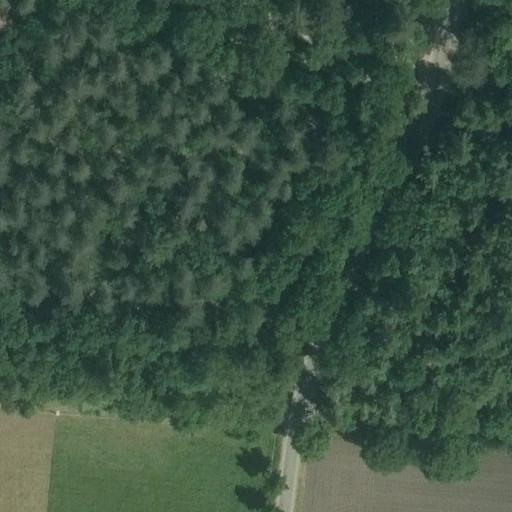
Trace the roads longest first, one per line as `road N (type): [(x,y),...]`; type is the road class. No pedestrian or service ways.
road 1 (unclassified): [(282,511),(307,370),(428,111),(448,0)]
road 2 (track): [(0,388),(511,431)]
road 3 (track): [(223,0),(511,82)]
